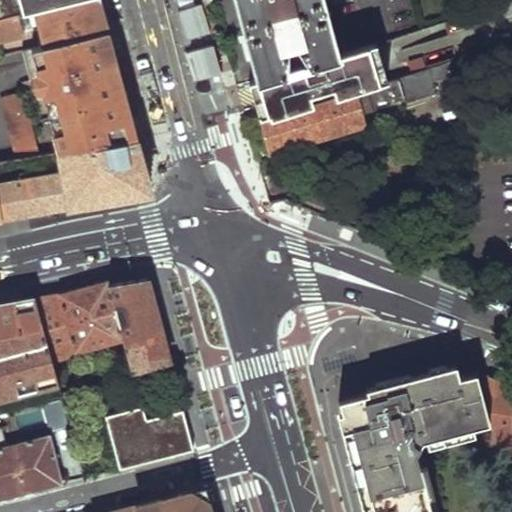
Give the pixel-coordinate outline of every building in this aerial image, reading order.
[(0,41),(27,35),(25,29),(43,25),(47,45),(109,29),(105,11),(101,0),(80,0),(0,20),(0,41)] [(0,0),(0,20),(80,0),(0,0)] [(236,0),(257,78),(295,66),(310,61),(316,59),(330,54),(332,54),(317,0),(236,0)] [(47,45),(34,48),(39,66),(31,79),(22,81),(24,91),(25,97),(34,95),(39,114),(126,93),(118,60),(109,29),(47,45)] [(330,54),(334,73),(359,67),(357,61),(373,55),(371,41),(332,54),(330,54)] [(34,48),(24,50),(31,79),(39,66),(34,48)] [(261,116),(271,151),(281,149),(281,146),(360,123),(356,113),(406,98),(406,102),(434,94),(431,81),(455,73),(453,59),(318,101),(272,115),(271,113),(261,116)] [(252,79),(261,116),(271,113),(272,115),(318,101),(310,61),(295,66),(257,78),(252,79)] [(25,97),(24,91),(1,96),(7,121),(30,116),(25,97)] [(126,93),(39,114),(40,121),(51,118),(61,152),(138,138),(131,111),(126,93)] [(7,121),(15,153),(37,148),(30,116),(7,121)] [(0,162),(0,218),(3,218),(66,207),(68,207),(148,193),(151,190),(152,187),(144,159),(138,138),(61,152),(58,152),(0,162)] [(108,284),(123,341),(131,371),(170,361),(147,276),(108,284)] [(57,294),(73,353),(123,341),(108,284),(107,279),(57,294)] [(34,298),(51,359),(73,353),(57,294),(34,298)] [(0,303),(0,399),(44,389),(58,385),(51,359),(34,298),(0,303)] [(452,365),(366,389),(368,395),(385,391),(454,372),(452,365)] [(456,379),(454,372),(385,391),(368,395),(368,400),(345,406),(342,406),(343,411),(348,428),(369,511),(434,511),(434,510),(425,476),(414,437),(424,435),(473,423),(491,419),(478,371),(456,379)] [(511,391),(511,385),(478,371),(491,419),(496,439),(511,437),(511,391)] [(44,389),(47,401),(61,398),(58,385),(44,389)] [(105,418),(119,469),(193,450),(183,411),(144,421),(141,407),(105,418)] [(0,500),(50,487),(63,483),(55,456),(50,436),(7,447),(0,421),(0,500)] [(443,511),(425,444),(475,431),(473,423),(424,435),(414,437),(425,476),(434,510),(434,511),(443,511)] [(369,511),(348,428),(341,430),(362,511),(369,511)] [(209,511),(203,488),(108,511),(209,511)]
